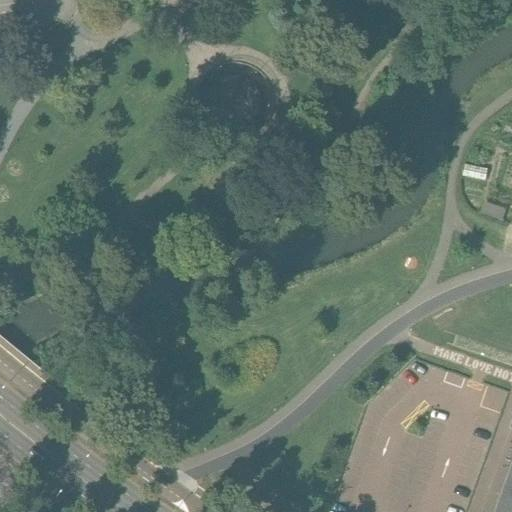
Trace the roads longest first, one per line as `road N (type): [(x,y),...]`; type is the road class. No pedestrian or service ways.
road 1 (residential): [(201,511),(0,359)]
road 2 (primary): [(150,511),(0,398)]
road 3 (primary): [(0,434),(102,511)]
